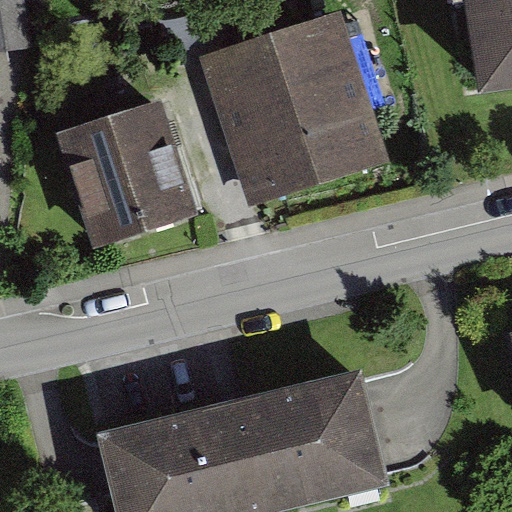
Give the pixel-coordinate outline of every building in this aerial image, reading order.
[(0,0),(0,54),(31,51),(24,0),(0,0)] [(511,0),(463,0),(479,105),(511,100),(511,0)] [(343,17),(201,63),(251,214),(392,167),(343,17)] [(164,107),(58,142),(96,256),(201,221),(164,107)] [(364,381),(100,444),(116,511),(323,511),(391,496),(364,381)]
